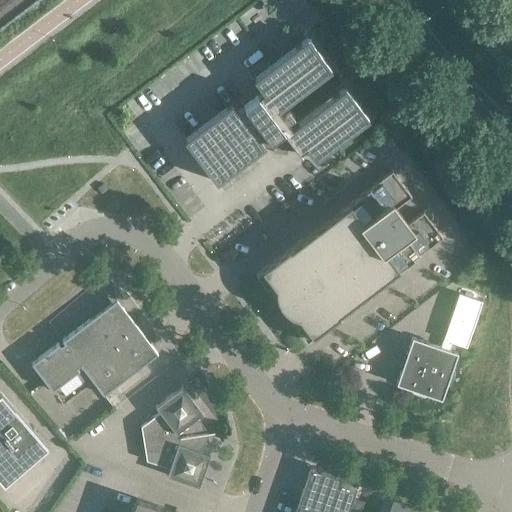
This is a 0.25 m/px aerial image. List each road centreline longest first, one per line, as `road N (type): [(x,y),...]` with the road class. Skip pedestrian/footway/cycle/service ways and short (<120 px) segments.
road 1 (unclassified): [(295,430),(163,256),(122,232),(83,235),(0,303)]
road 2 (residential): [(295,430),(353,434),(511,485)]
road 3 (secondary): [(399,0),(511,143)]
